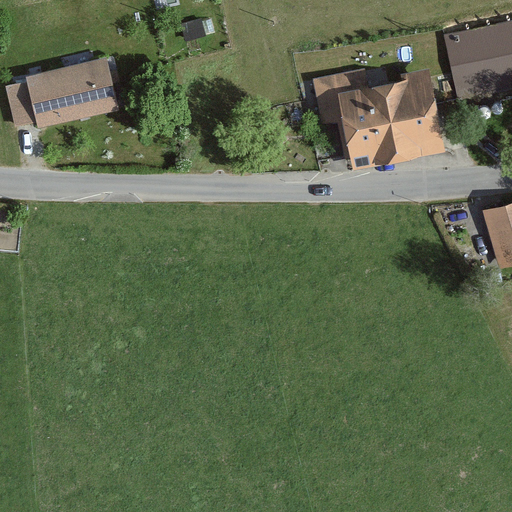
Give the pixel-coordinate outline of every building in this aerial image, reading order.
[(511,20),(445,37),(460,101),(511,88),(511,20)] [(107,59),(23,76),(33,125),(117,108),(107,59)] [(339,89),(363,85),(360,66),(314,74),(321,114),(343,110),(339,89)] [(363,85),(339,89),(343,110),(350,157),(447,142),(436,74),(363,85)] [(511,199),(484,207),(499,264),(511,260),(511,199)]
